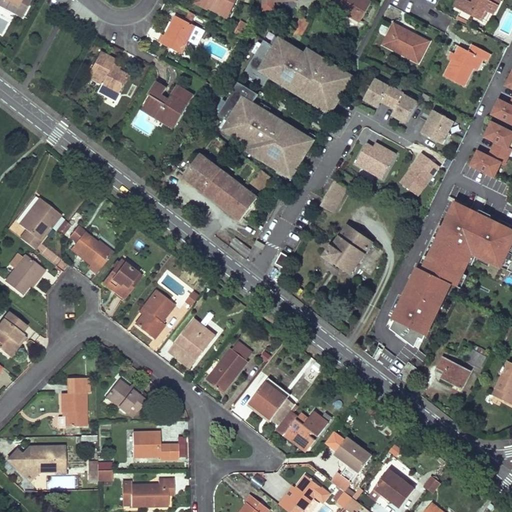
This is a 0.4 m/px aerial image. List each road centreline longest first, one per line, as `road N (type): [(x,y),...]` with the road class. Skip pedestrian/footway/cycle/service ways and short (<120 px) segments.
road 1 (primary): [(475,458),(0,86)]
road 2 (residential): [(194,401),(261,448),(249,466),(202,467)]
road 3 (residential): [(59,352),(52,299),(62,281),(86,289),(93,328)]
road 4 (residential): [(93,328),(114,335),(194,401)]
